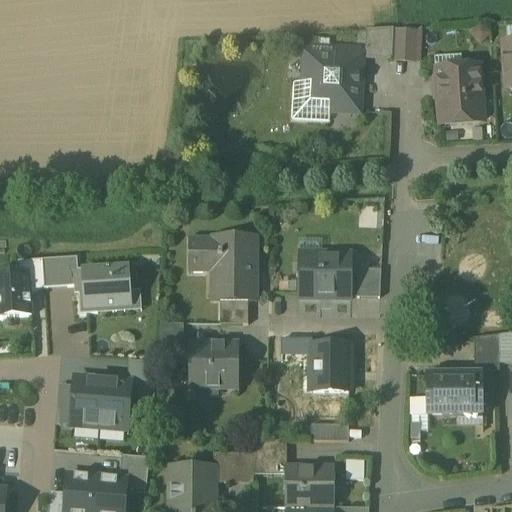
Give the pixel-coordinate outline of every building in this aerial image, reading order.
[(393,31),(366,33),(366,57),(391,59),(391,60),(392,60),(393,31)] [(426,31),(397,31),(398,63),(426,63),(426,31)] [(511,45),(502,46),(505,91),(511,90),(511,45)] [(357,51),(311,48),(306,52),(305,84),(294,84),(292,122),(330,124),(331,114),(358,115),(361,55),(357,51)] [(462,69),(457,73),(441,75),(441,83),(437,83),(438,101),(442,101),(444,122),(483,119),(480,72),(473,72),(469,68),(462,69)] [(252,239),(209,239),(209,241),(188,240),(188,276),(211,276),(211,302),(220,302),(248,303),(256,303),(256,266),(247,266),(247,254),(252,254),(252,239)] [(349,255),(297,255),(298,303),(350,302),(349,255)] [(43,263),(45,291),(78,289),(77,272),(78,272),(77,260),(43,263)] [(18,264),(19,276),(29,275),(30,290),(43,289),(44,291),(45,291),(43,263),(18,264)] [(77,272),(78,289),(80,317),(98,316),(97,311),(131,309),(129,269),(78,272),(77,272)] [(381,274),(358,272),(357,298),(379,300),(381,274)] [(0,278),(0,312),(7,312),(8,320),(31,319),(30,290),(29,275),(19,276),(4,277),(4,278),(0,278)] [(248,303),(220,302),(220,328),(248,328),(248,303)] [(183,328),(160,327),(158,357),(189,357),(189,348),(183,348),(183,328)] [(511,336),(499,338),(499,359),(499,366),(511,365),(511,336)] [(499,338),(476,341),(476,359),(499,359),(499,338)] [(212,346),(212,348),(190,348),(189,348),(189,357),(189,391),(207,391),(207,392),(219,393),(219,391),(238,391),(238,348),(224,348),(223,346),(212,346)] [(349,347),(311,347),(310,395),(349,395),(349,347)] [(480,379),(425,379),(426,419),(480,418),(480,379)] [(75,381),(72,413),(71,428),(71,429),(99,431),(103,383),(75,381)] [(131,385),(103,383),(99,431),(127,433),(131,385)] [(0,407),(0,422),(19,423),(19,408),(0,407)] [(71,428),(72,413),(56,412),(55,427),(71,428)] [(349,427),(311,426),(311,445),(349,445),(349,427)] [(287,445),(253,445),(253,458),(253,464),(287,465),(287,445)] [(253,458),(228,458),(228,474),(213,474),(213,489),(253,489),(253,464),(253,458)] [(122,459),(120,481),(127,481),(126,492),(146,494),(149,461),(122,459)] [(349,482),(367,482),(367,462),(348,462),(349,482)] [(335,470),(285,470),(285,511),(306,511),(306,507),(335,507),(335,470)] [(213,471),(169,471),(168,511),(212,511),(213,489),(213,474),(213,471)] [(67,476),(66,497),(64,511),(92,511),(95,479),(67,476)] [(120,481),(95,479),(92,511),(124,511),(126,492),(127,481),(120,481)] [(64,511),(66,497),(50,495),(48,511),(64,511)]
